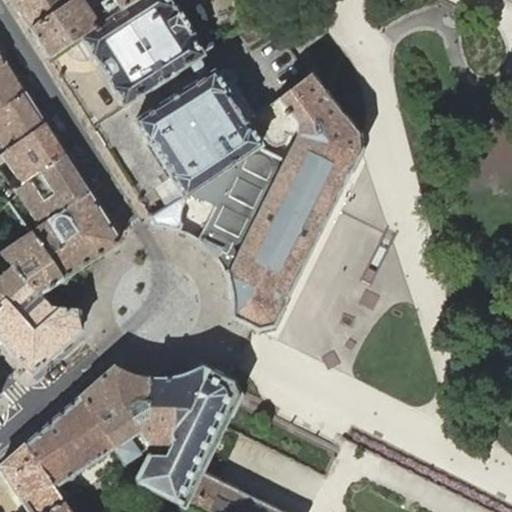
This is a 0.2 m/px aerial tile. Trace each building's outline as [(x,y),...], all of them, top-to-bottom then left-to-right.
[(11,0),(30,28),(71,0),(11,0)] [(71,0),(30,28),(49,59),(65,48),(67,46),(70,45),(81,37),(99,24),(134,0),(71,0)] [(134,0),(99,24),(81,37),(90,52),(110,85),(122,106),(203,55),(202,53),(214,46),(205,32),(206,24),(205,16),(202,8),(194,0),(134,0)] [(273,30),(262,16),(237,32),(247,47),(273,30)] [(309,74),(317,83),(326,76),(305,48),(294,56),(309,74)] [(0,109),(24,93),(5,63),(0,66),(0,109)] [(246,123),(257,114),(255,110),(237,83),(237,76),(236,73),(231,67),(226,64),(214,72),(213,70),(132,121),(147,144),(148,144),(182,198),(258,145),(260,144),(246,123)] [(231,317),(252,326),(257,330),(272,326),(285,301),(357,156),(359,151),(357,135),(356,133),(329,99),(324,93),(317,83),(309,74),(271,105),(258,114),(270,129),(290,114),(297,123),(295,137),(284,159),(258,145),(182,198),(184,201),(183,202),(182,205),(181,208),(180,211),(180,215),(180,217),(180,221),(181,224),(178,230),(191,237),(200,243),(207,249),(218,260),(222,268),(229,287),(231,299),(231,317)] [(44,125),(24,93),(0,109),(0,142),(6,152),(44,125)] [(63,154),(44,125),(6,152),(0,155),(0,166),(6,162),(16,176),(8,182),(14,189),(63,154)] [(87,193),(63,154),(14,189),(17,194),(29,212),(38,226),(87,193)] [(119,242),(87,193),(38,226),(31,232),(63,280),(87,264),(119,242)] [(29,212),(17,194),(8,202),(19,218),(29,212)] [(172,228),(178,230),(181,224),(180,221),(180,217),(180,215),(180,211),(181,208),(182,205),(183,202),(184,201),(182,198),(172,204),(150,218),(156,225),(172,228)] [(63,280),(31,232),(29,233),(19,218),(8,202),(0,208),(0,219),(15,242),(0,253),(0,254),(13,268),(38,296),(40,294),(40,296),(63,280)] [(0,302),(4,299),(15,311),(38,296),(13,268),(0,254),(0,253),(0,252),(0,302)] [(78,320),(77,310),(58,308),(51,307),(40,296),(40,294),(38,296),(15,311),(4,299),(0,302),(0,340),(31,374),(81,330),(78,320)] [(148,419),(147,378),(145,378),(134,377),(128,375),(120,371),(113,366),(78,396),(113,447),(113,448),(123,463),(147,447),(147,444),(148,424),(148,419)] [(232,382),(226,379),(200,366),(185,374),(173,378),(156,379),(147,378),(148,419),(148,424),(147,444),(169,444),(164,456),(147,457),(135,479),(137,483),(183,506),(201,471),(224,425),(229,415),(239,396),(232,382)] [(113,447),(78,396),(24,444),(53,487),(62,501),(69,511),(91,511),(78,492),(77,491),(67,498),(58,484),(113,448),(113,447)] [(53,487),(24,444),(0,465),(0,467),(24,506),(26,508),(28,511),(69,511),(62,501),(53,487)] [(183,506),(196,511),(282,511),(209,476),(201,471),(183,506)]
